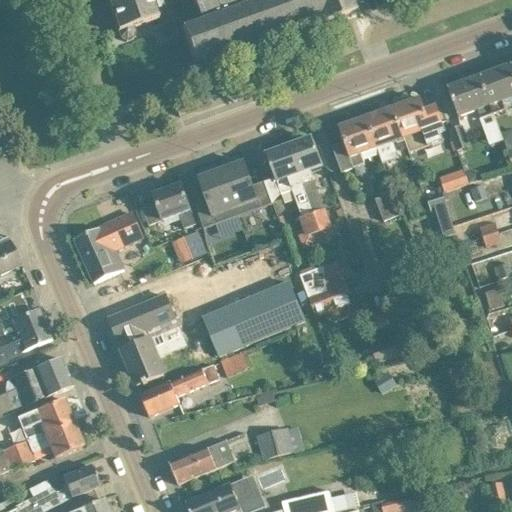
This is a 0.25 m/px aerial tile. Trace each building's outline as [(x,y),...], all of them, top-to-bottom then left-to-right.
[(158,21),(152,3),(150,0),(105,0),(117,34),(118,34),(120,40),(126,43),(132,41),(135,35),(133,29),(158,21)] [(182,30),(194,63),(319,18),(322,26),(355,14),(350,0),(150,0),(152,3),(159,0),(192,0),(201,23),(182,30)] [(511,66),(479,79),(493,116),(506,112),(502,103),(511,99),(511,66)] [(493,116),(479,79),(448,90),(449,92),(447,93),(451,103),(453,102),(459,118),(478,112),(481,121),(493,116)] [(393,110),(404,140),(410,154),(443,142),(440,132),(445,131),(444,127),(437,108),(425,113),(421,100),(393,110)] [(393,110),(366,119),(378,150),(383,164),(399,159),(394,144),(404,140),(393,110)] [(378,150),(366,119),(339,129),(345,144),(333,148),(342,174),(365,166),(361,156),(378,150)] [(453,130),(461,151),(469,147),(462,126),(453,130)] [(299,143),(289,147),(307,195),(313,214),(321,234),(332,230),(311,171),(322,167),(312,139),(308,140),(306,139),(300,141),(299,143)] [(307,195),(289,147),(279,151),(276,150),(271,152),(270,154),(266,155),(277,184),(280,193),(292,189),(309,238),(321,234),(313,214),(307,195)] [(244,164),(222,172),(239,218),(273,206),(265,183),(253,188),(244,164)] [(464,171),(441,178),(446,194),(469,186),(464,171)] [(473,171),(465,173),(469,185),(484,181),(482,175),(473,171)] [(239,218),(222,172),(199,180),(208,204),(196,208),(204,231),(239,218)] [(153,196),(156,203),(142,208),(149,227),(181,215),(186,230),(196,226),(189,205),(182,186),(153,196)] [(475,205),(489,201),(484,187),(471,192),(475,205)] [(402,215),(394,193),(375,200),(384,223),(402,215)] [(456,237),(442,194),(427,198),(434,221),(432,221),(439,242),(456,237)] [(75,241),(75,242),(95,285),(95,286),(113,277),(125,272),(115,251),(143,238),(133,215),(75,241)] [(480,229),(483,238),(498,233),(495,224),(480,229)] [(198,232),(183,238),(192,261),(207,255),(198,232)] [(498,233),(483,238),(487,249),(502,244),(498,233)] [(0,278),(11,274),(10,271),(21,266),(8,237),(7,238),(9,243),(0,247),(0,278)] [(339,263),(325,268),(328,313),(353,304),(339,263)] [(328,313),(325,268),(301,277),(316,317),(328,313)] [(204,320),(212,338),(220,358),(305,323),(289,284),(204,320)] [(485,294),(490,312),(505,308),(500,289),(485,294)] [(123,353),(137,388),(143,385),(144,387),(147,386),(147,384),(166,376),(155,352),(158,351),(155,343),(180,333),(166,297),(109,321),(119,343),(124,341),(127,351),(123,353)] [(40,311),(22,319),(0,327),(0,363),(53,341),(40,311)] [(372,351),(378,367),(403,357),(397,341),(372,351)] [(222,364),(228,379),(250,370),(244,355),(222,364)] [(0,418),(73,389),(61,360),(14,379),(18,390),(0,397),(0,418)] [(160,389),(141,397),(150,419),(169,412),(181,407),(178,399),(221,381),(215,367),(172,385),(172,384),(160,389)] [(23,431),(27,442),(40,436),(73,423),(64,401),(36,412),(36,413),(16,421),(21,432),(23,431)] [(83,448),(73,423),(40,436),(27,442),(26,442),(31,454),(49,446),(55,460),(83,448)] [(295,453),(291,442),(288,429),(257,438),(264,462),(295,453)] [(0,474),(10,471),(34,462),(31,454),(26,442),(3,452),(0,453),(0,474)] [(227,442),(170,466),(178,487),(236,463),(227,442)] [(46,511),(71,500),(99,488),(91,468),(62,479),(66,489),(55,494),(50,490),(14,508),(15,510),(10,511),(46,511)] [(502,483),(490,486),(495,507),(507,504),(502,483)] [(237,511),(241,511),(231,487),(205,497),(186,505),(189,511),(237,511)] [(335,511),(330,492),(282,504),(283,511),(335,511)] [(384,506),(385,511),(416,511),(426,510),(424,497),(384,506)] [(108,511),(104,501),(77,511),(108,511)]
